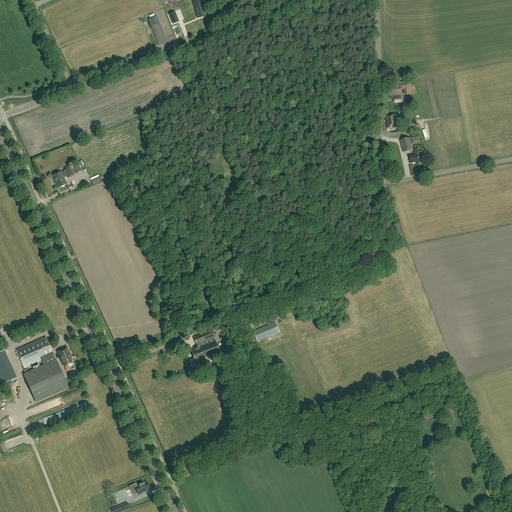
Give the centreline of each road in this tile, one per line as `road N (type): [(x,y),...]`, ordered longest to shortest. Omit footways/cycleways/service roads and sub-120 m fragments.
road 1 (secondary): [(173,511),(0,133)]
road 2 (unclassified): [(511,159),(404,180),(385,174),(376,0)]
road 3 (unclassified): [(72,89),(303,0)]
road 4 (track): [(388,176),(397,227),(387,237),(385,264),(274,313)]
